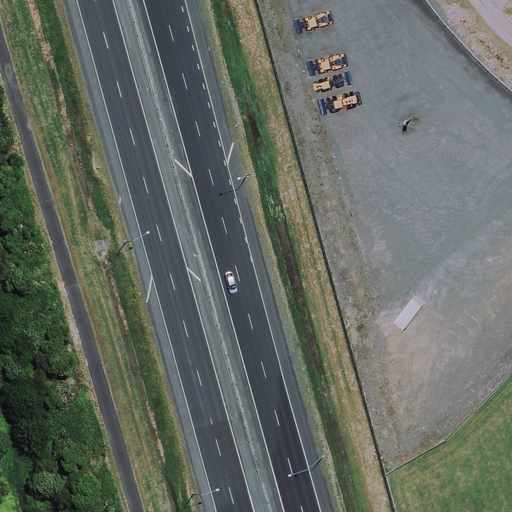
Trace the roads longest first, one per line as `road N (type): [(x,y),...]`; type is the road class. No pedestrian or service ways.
road 1 (motorway): [(235,511),(95,0)]
road 2 (motorway): [(163,0),(302,511)]
